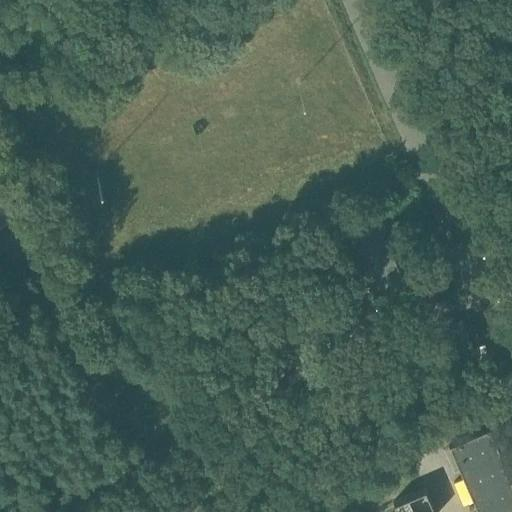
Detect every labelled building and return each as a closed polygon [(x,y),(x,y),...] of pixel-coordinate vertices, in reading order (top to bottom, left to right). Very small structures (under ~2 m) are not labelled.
[(0,242),(13,237),(5,220),(7,219),(0,203),(0,242)] [(382,308),(384,313),(405,303),(403,299),(414,294),(403,270),(398,272),(381,232),(385,229),(376,208),(344,223),(371,282),(363,285),(361,280),(263,325),(279,360),(377,316),(376,316),(375,311),(382,308)] [(433,374),(476,355),(471,342),(475,340),(477,336),(472,325),(469,324),(464,326),(461,320),(453,324),(418,339),(433,374)] [(511,481),(488,428),(478,433),(449,445),(474,505),(469,508),(471,511),(496,511),(511,505),(511,481)] [(434,511),(424,489),(392,502),(396,511),(434,511)]
